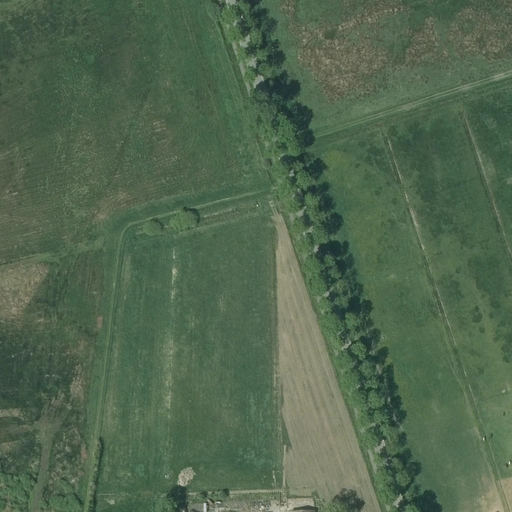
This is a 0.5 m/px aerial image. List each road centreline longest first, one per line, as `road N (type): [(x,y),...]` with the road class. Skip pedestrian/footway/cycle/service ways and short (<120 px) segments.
road 1 (tertiary): [(399,511),(230,0)]
road 2 (track): [(511,72),(280,147)]
